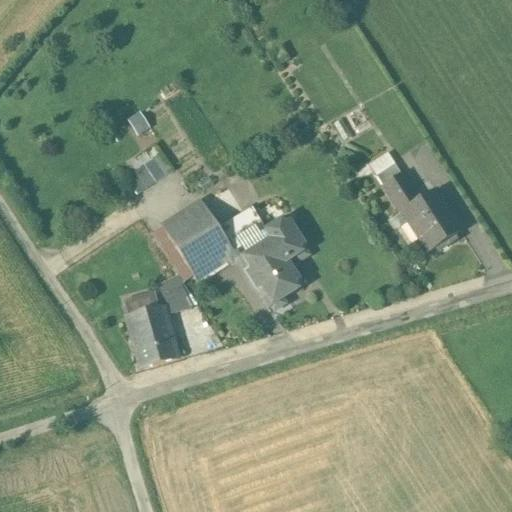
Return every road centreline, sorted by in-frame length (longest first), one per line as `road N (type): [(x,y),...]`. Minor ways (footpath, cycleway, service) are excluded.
road 1 (unclassified): [(511,286),(122,404)]
road 2 (residential): [(122,404),(104,360),(0,199)]
road 3 (unclassified): [(122,404),(0,441)]
